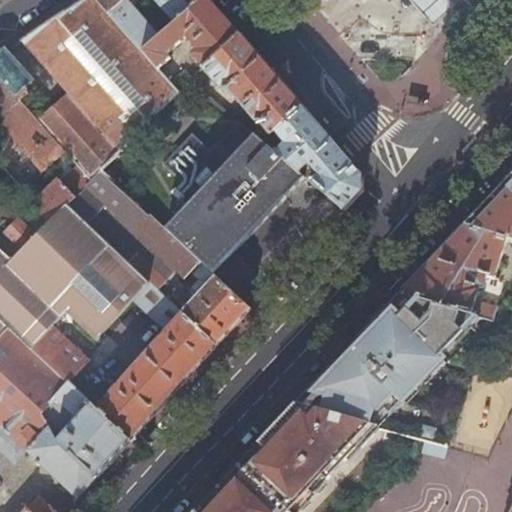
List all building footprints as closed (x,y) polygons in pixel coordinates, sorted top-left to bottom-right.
[(144,52),(97,0),(81,0),(41,27),(21,39),(48,69),(33,82),(5,50),(0,53),(0,124),(43,173),(66,153),(80,168),(91,181),(102,170),(150,121),(179,91),(159,69),(144,52)] [(97,0),(144,52),(159,38),(126,0),(154,0),(175,24),(202,0),(97,0)] [(159,38),(175,24),(154,0),(126,0),(159,38)] [(225,18),(209,0),(202,0),(175,24),(159,38),(144,52),(159,69),(171,59),(168,54),(186,39),(196,50),(192,54),(204,68),(240,36),(225,18)] [(407,0),(428,24),(449,6),(443,0),(407,0)] [(352,37),(363,27),(357,19),(345,28),(352,37)] [(275,131),(303,107),(273,74),(240,36),(204,68),(203,68),(227,95),(230,92),(256,121),(259,121),(264,129),(258,135),(264,141),(275,131)] [(21,39),(5,50),(33,82),(48,69),(21,39)] [(199,72),(192,78),(202,87),(204,89),(209,83),(199,72)] [(204,89),(202,87),(197,92),(206,101),(212,95),(204,89)] [(337,147),(303,107),(275,131),(285,144),(277,152),(300,171),(307,165),(315,175),(310,181),(344,209),(353,201),(361,191),(362,175),(337,147)] [(192,134),(179,149),(163,165),(182,183),(173,193),(188,207),(166,230),(212,273),(258,224),(304,175),(300,171),(277,152),(264,141),(258,135),(240,120),(211,151),(192,134)] [(59,181),(32,209),(33,210),(47,226),(68,205),(91,181),(80,168),(63,185),(59,181)] [(102,170),(91,181),(68,205),(88,224),(105,206),(176,270),(193,286),(191,288),(191,293),(196,298),(182,312),(217,345),(250,309),(212,273),(166,230),(102,170)] [(511,177),(510,180),(466,227),(509,241),(511,241),(511,177)] [(0,336),(9,327),(22,339),(110,245),(88,224),(68,205),(47,226),(12,263),(0,251),(0,336)] [(88,224),(110,245),(130,263),(138,254),(166,280),(176,270),(105,206),(88,224)] [(47,226),(33,210),(20,223),(17,223),(7,234),(7,235),(0,242),(0,251),(12,263),(47,226)] [(509,241),(466,227),(440,254),(402,294),(462,312),(480,317),(494,322),(498,308),(476,301),(481,288),(484,289),(488,278),(495,280),(509,241)] [(32,348),(52,327),(67,311),(97,338),(135,298),(150,282),(130,263),(110,245),(22,339),(9,327),(0,336),(0,511),(56,511),(47,503),(36,497),(22,511),(0,511),(0,426),(78,499),(98,477),(58,439),(44,410),(69,383),(32,348)] [(130,263),(150,282),(158,289),(166,280),(138,254),(130,263)] [(89,362),(52,327),(32,348),(69,383),(130,441),(211,351),(217,345),(182,312),(158,289),(150,282),(135,298),(167,329),(133,366),(132,364),(127,369),(129,371),(105,397),(79,373),(89,362)] [(462,312),(402,294),(380,316),(318,382),(297,405),(377,428),(422,380),(441,359),(465,333),(457,326),(462,312)] [(480,317),(462,312),(457,326),(465,333),(480,317)] [(441,359),(422,380),(426,384),(446,364),(441,359)] [(98,477),(130,441),(69,383),(44,410),(58,439),(98,477)] [(302,511),(377,428),(297,405),(281,422),(259,446),(215,494),(198,511),(302,511)] [(437,430),(424,427),(421,440),(434,443),(437,430)]
